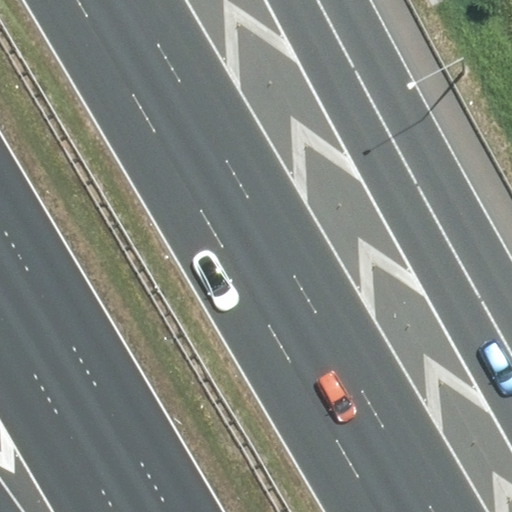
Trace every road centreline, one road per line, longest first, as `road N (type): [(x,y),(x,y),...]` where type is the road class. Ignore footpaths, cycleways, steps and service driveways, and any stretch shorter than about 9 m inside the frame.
road 1 (motorway): [(78,0),(380,511)]
road 2 (motorway): [(300,0),(511,403)]
road 3 (motorway): [(170,511),(0,222)]
